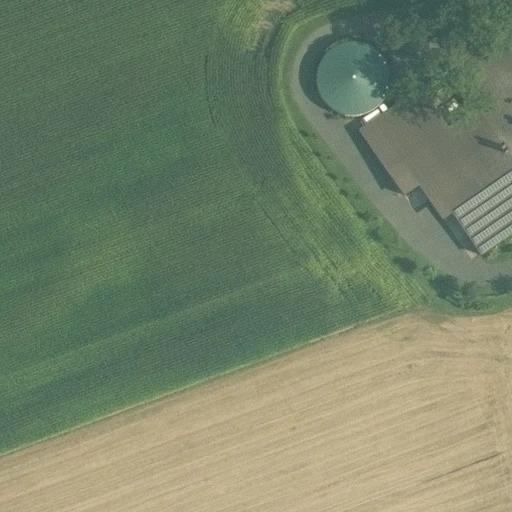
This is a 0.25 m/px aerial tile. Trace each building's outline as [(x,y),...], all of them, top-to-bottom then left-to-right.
[(511,33),(511,32),(459,68),(454,75),(452,75),(475,108),(468,113),(470,116),(448,131),(444,134),(478,183),(479,185),(498,172),(511,162),(511,33)] [(456,65),(457,59),(455,52),(452,46),(446,43),(439,41),(432,43),(427,47),(423,52),(422,59),(422,61),(423,66),(424,66),(427,71),(432,75),(433,75),(440,76),(446,75),(452,71),(456,65)] [(318,67),(316,75),(315,83),(316,90),(319,98),(323,104),(328,110),(335,114),(342,117),(350,118),(357,118),(365,116),(372,113),(378,108),(383,102),(386,95),(389,88),(389,80),(388,72),(385,65),(381,59),(376,53),(370,49),(362,46),(355,44),(347,45),(340,47),(333,50),(326,55),(321,61),(318,67)] [(421,46),(392,54),(402,87),(430,80),(432,75),(427,71),(424,66),(423,66),(422,61),(422,59),(422,54),(423,52),(425,49),(421,46)] [(444,134),(448,131),(422,92),(361,133),(404,197),(419,187),(436,213),(446,206),(445,205),(478,183),(444,134)] [(511,162),(498,172),(479,185),(478,183),(445,205),(446,206),(480,256),(511,233),(511,162)]
